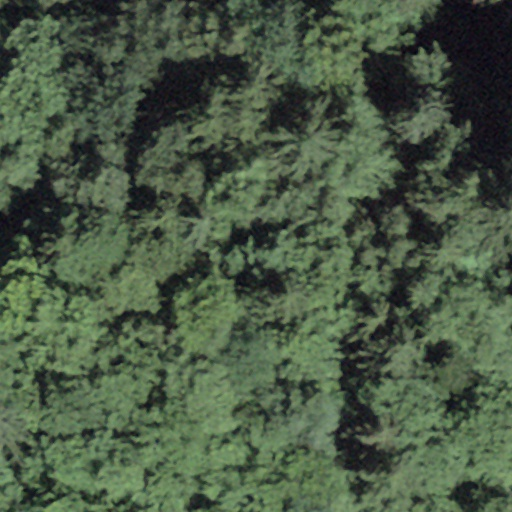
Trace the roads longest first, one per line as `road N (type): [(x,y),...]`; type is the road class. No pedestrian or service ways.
road 1 (track): [(511,280),(473,239),(451,177),(488,91),(491,52),(477,23),(442,4),(369,18),(230,67),(68,141),(29,149),(8,161),(0,180)]
road 2 (track): [(239,511),(198,487),(0,311)]
